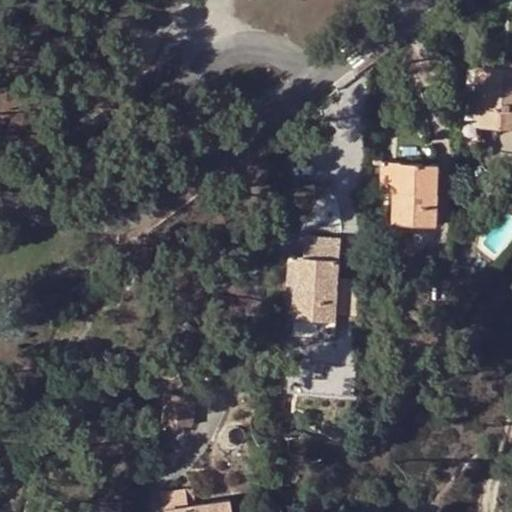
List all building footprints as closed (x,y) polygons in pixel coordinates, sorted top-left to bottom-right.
[(483,65),(481,124),(511,124),(511,60),(509,60),(508,65),(497,65),(483,65)] [(178,65),(168,61),(160,80),(170,84),(178,65)] [(475,124),(481,124),(483,65),(477,65),(475,124)] [(394,187),(395,159),(383,159),(382,187),(394,187)] [(438,160),(395,159),(394,187),(394,219),(437,222),(438,160)] [(294,315),(335,317),(337,317),(341,236),(305,235),(305,254),(289,253),(288,282),(295,283),(294,306),(294,315)] [(334,337),(335,317),(294,315),(293,334),(334,337)] [(194,393),(164,389),(161,417),(191,421),(194,393)] [(162,491),(164,511),(231,511),(229,499),(193,502),(192,487),(162,491)]
